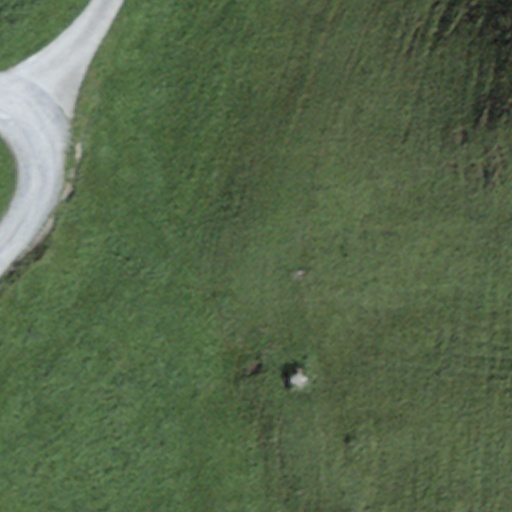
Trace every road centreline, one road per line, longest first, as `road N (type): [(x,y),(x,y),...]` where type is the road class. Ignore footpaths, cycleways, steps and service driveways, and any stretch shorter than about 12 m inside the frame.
road 1 (track): [(34,121),(48,152),(45,181),(0,249)]
road 2 (track): [(34,121),(104,0)]
